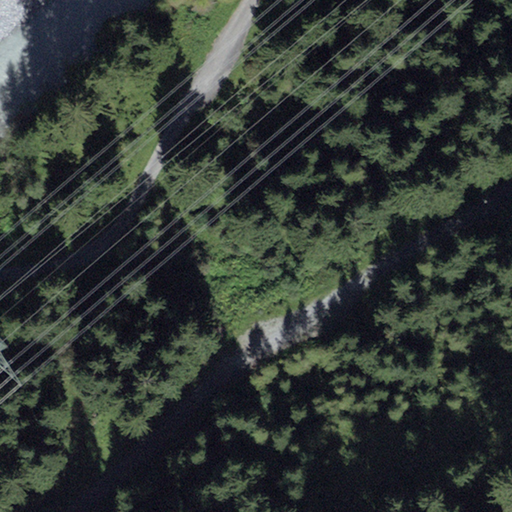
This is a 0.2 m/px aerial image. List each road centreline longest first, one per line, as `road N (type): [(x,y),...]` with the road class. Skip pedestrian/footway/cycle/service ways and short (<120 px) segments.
road 1 (track): [(78,511),(134,463),(220,359),(511,194)]
road 2 (track): [(250,0),(120,230),(72,261),(0,270)]
